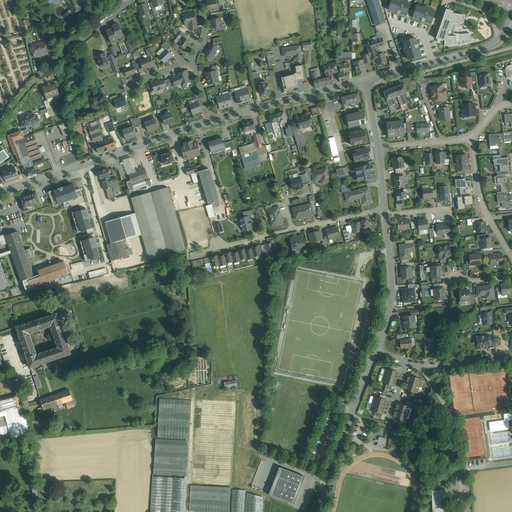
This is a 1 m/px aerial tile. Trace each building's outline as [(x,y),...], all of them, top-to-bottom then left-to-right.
[(78,0),(65,0),(66,2),(68,2),(71,10),(70,10),(71,13),(72,13),(72,14),(82,10),(78,0)] [(215,0),(214,0),(206,2),(208,10),(217,8),(215,0)] [(377,0),(366,0),(374,24),(385,20),(377,0)] [(412,3),(402,0),(389,0),(386,10),(407,17),(412,3)] [(146,3),(138,6),(141,15),(149,13),(146,3)] [(416,5),(412,18),(430,25),(435,12),(416,5)] [(452,12),(446,10),(436,38),(442,40),(445,41),(445,45),(456,45),(456,42),(459,42),(459,45),(472,41),(470,33),(460,35),(453,34),(454,23),(463,23),(464,16),(452,14),(452,12)] [(194,13),(183,15),(185,25),(189,24),(195,23),(196,22),(194,13)] [(220,18),(210,20),(212,29),(216,28),(222,27),(222,25),(220,18)] [(123,37),(118,24),(112,26),(113,29),(113,28),(117,39),(123,37)] [(113,29),(107,31),(112,44),(118,42),(117,39),(113,28),(113,29)] [(186,39),(183,37),(182,38),(178,44),(186,50),(191,43),(186,39)] [(416,37),(402,41),(407,60),(421,56),(416,37)] [(368,50),(372,49),(381,45),(384,45),(382,39),(370,43),(369,41),(365,43),(368,50)] [(171,47),(166,41),(161,46),(166,50),(167,51),(171,47)] [(45,42),(38,44),(41,55),(48,54),(45,42)] [(213,43),(212,45),(210,45),(207,50),(206,50),(205,53),(205,54),(212,58),(214,55),(215,54),(216,53),(215,52),(217,49),(215,48),(217,44),(217,42),(213,43)] [(38,44),(32,46),(35,57),(41,55),(38,44)] [(373,49),(375,55),(375,56),(384,53),(381,45),(372,49),(373,49)] [(299,46),(282,48),(283,57),(296,55),(296,59),(301,58),(299,46)] [(151,48),(146,50),(148,58),(150,57),(150,58),(154,56),(151,48)] [(368,50),(367,50),(368,54),(369,57),(375,55),(373,49),(372,49),(368,50)] [(166,50),(158,58),(161,60),(164,63),(169,58),(170,58),(171,57),(171,56),(167,51),(166,50)] [(272,51),(266,52),(269,66),(275,64),(272,51)] [(105,53),(96,56),(97,61),(98,60),(100,65),(99,66),(108,63),(105,53)] [(351,53),(336,54),(336,61),(352,60),(351,53)] [(375,56),(374,56),(375,59),(376,59),(378,65),(387,62),(384,53),(375,56)] [(148,58),(140,61),(143,69),(153,66),(150,58),(150,57),(148,58)] [(362,60),(353,63),(357,76),(366,73),(362,60)] [(326,77),(328,85),(333,84),(330,73),(337,71),(337,63),(324,67),(325,71),(324,72),(324,74),(326,74),(326,77)] [(348,64),(340,65),(341,73),(337,74),(339,82),(348,80),(346,72),(349,71),(348,64)] [(133,66),(124,69),(127,77),(136,73),(135,71),(133,66)] [(296,73),(280,77),(284,91),(298,88),(296,81),(298,80),(298,81),(304,80),(303,66),(296,67),(296,73)] [(186,71),(178,74),(177,74),(178,75),(178,77),(176,78),(178,84),(181,83),(181,84),(181,85),(182,85),(182,84),(190,81),(190,82),(190,81),(187,71),(186,71)] [(212,72),(205,73),(207,79),(217,76),(216,71),(212,72)] [(318,79),(316,72),(311,73),(315,88),(324,86),(322,78),(318,79)] [(79,74),(66,79),(69,90),(74,88),(74,87),(82,84),(79,74)] [(488,75),(480,76),(479,76),(480,87),(481,87),(481,86),(490,85),(489,75),(488,75)] [(217,76),(207,79),(208,85),(215,83),(219,82),(217,76)] [(467,77),(465,77),(465,78),(461,78),(462,88),(466,87),(466,89),(470,88),(470,86),(472,83),(472,82),(471,81),(471,78),(467,78),(467,77)] [(176,78),(170,80),(172,87),(178,84),(176,78)] [(169,79),(164,81),(166,87),(168,86),(169,89),(172,88),(172,87),(170,80),(169,79)] [(163,80),(152,84),(155,92),(166,87),(164,81),(163,80)] [(265,82),(261,83),(261,85),(259,86),(260,88),(258,88),(260,94),(261,93),(262,96),(266,94),(267,95),(268,96),(269,96),(269,95),(270,95),(270,94),(270,93),(271,93),(268,83),(266,84),(265,82)] [(55,84),(46,88),(45,86),(43,87),(47,100),(48,100),(48,102),(54,100),(52,97),(59,94),(57,88),(55,84)] [(403,84),(398,86),(404,100),(407,99),(405,93),(407,93),(403,84)] [(438,85),(435,85),(434,87),(431,87),(432,101),(436,101),(437,102),(439,102),(440,100),(443,100),(444,99),(443,97),(445,95),(445,90),(443,89),(442,87),(442,86),(438,87),(438,85)] [(398,86),(393,88),(397,97),(401,108),(406,106),(405,104),(408,102),(407,99),(404,100),(398,86)] [(397,97),(393,88),(388,90),(394,104),(396,103),(394,98),(397,97)] [(247,89),(241,91),(244,102),(250,100),(248,93),(247,89)] [(388,90),(383,92),(387,100),(390,99),(392,105),(394,104),(388,90)] [(235,92),(235,93),(236,97),(238,104),(244,102),(241,91),(235,92)] [(115,108),(127,105),(124,93),(116,95),(109,97),(110,101),(114,100),(115,108)] [(358,93),(341,98),(343,106),(360,102),(358,93)] [(229,94),(223,96),(226,107),(232,105),(230,98),(229,94)] [(217,98),(216,98),(218,102),(220,109),(226,107),(223,96),(217,98)] [(48,102),(48,100),(47,100),(44,102),(46,108),(48,112),(50,117),(53,116),(48,102)] [(197,102),(189,105),(190,108),(190,109),(190,111),(191,111),(193,115),(201,112),(200,108),(198,102),(197,102)] [(471,104),(463,105),(464,113),(463,113),(462,114),(462,118),(463,119),(468,118),(468,117),(468,116),(475,116),(474,106),(471,104)] [(422,114),(428,112),(425,105),(419,108),(422,114)] [(318,107),(311,109),(313,116),(320,114),(318,107)] [(443,108),(439,108),(439,109),(440,119),(449,118),(448,107),(443,108)] [(76,113),(77,118),(88,114),(87,109),(76,113)] [(284,112),(277,114),(279,121),(279,124),(287,122),(284,112)] [(358,120),(363,119),(361,112),(344,116),(345,121),(347,121),(349,128),(359,125),(358,120)] [(34,113),(21,118),(24,127),(26,126),(30,124),(37,122),(39,121),(38,117),(35,118),(34,113)] [(170,113),(162,116),(165,125),(174,122),(170,113)] [(277,114),(269,116),(271,123),(276,122),(279,121),(277,114)] [(310,115),(301,117),(300,117),(295,118),(298,128),(298,129),(299,132),(301,132),(304,131),(303,128),(313,126),(310,115)] [(136,118),(130,120),(133,126),(133,128),(139,126),(136,118)] [(154,119),(145,123),(145,122),(144,123),(148,132),(148,131),(158,128),(155,119),(154,119)] [(253,121),(242,124),(245,132),(255,129),(253,121)] [(403,121),(386,123),(388,137),(404,135),(403,121)] [(68,122),(61,124),(65,137),(72,135),(68,122)] [(113,122),(105,125),(109,133),(116,130),(113,122)] [(428,123),(411,125),(412,132),(417,132),(417,134),(429,132),(428,123)] [(98,125),(88,129),(91,135),(100,132),(98,125)] [(291,125),(288,126),(288,129),(285,130),(287,137),(294,135),(293,130),(292,130),(291,125)] [(133,127),(123,130),(122,130),(126,140),(126,139),(130,138),(130,139),(130,138),(136,136),(133,128),(133,126),(132,126),(133,127)] [(298,129),(298,128),(293,130),(294,135),(298,148),(298,147),(305,145),(301,132),(299,132),(298,129)] [(363,142),(366,141),(365,136),(366,135),(364,130),(349,134),(351,141),(350,141),(351,145),(354,144),(354,145),(363,143),(363,142)] [(21,131),(8,136),(12,146),(14,154),(16,154),(18,159),(18,158),(20,165),(23,164),(25,169),(32,166),(30,162),(22,138),(24,138),(21,131)] [(511,131),(506,133),(503,133),(503,134),(504,142),(511,141),(511,131)] [(100,132),(91,135),(94,142),(103,139),(100,132)] [(22,138),(30,162),(41,158),(33,134),(28,136),(24,138),(22,138)] [(258,134),(253,135),(255,142),(257,148),(262,147),(258,134)] [(503,134),(489,135),(490,145),(498,144),(498,148),(504,147),(504,142),(503,134)] [(7,148),(12,146),(8,136),(4,137),(4,136),(1,137),(4,142),(5,145),(7,148)] [(109,140),(104,142),(107,151),(110,150),(110,149),(116,147),(115,145),(117,144),(116,140),(114,140),(112,136),(108,138),(109,140)] [(222,138),(213,141),(209,142),(208,142),(211,152),(212,152),(211,152),(224,148),(225,148),(226,148),(225,144),(224,144),(222,138)] [(193,143),(193,140),(183,143),(184,146),(181,147),(185,159),(200,155),(197,142),(193,143)] [(104,142),(99,143),(95,144),(96,147),(95,147),(96,150),(97,150),(98,153),(104,151),(104,152),(107,151),(104,142)] [(253,144),(242,147),(245,157),(258,154),(256,149),(257,148),(255,142),(253,143),(253,144)] [(257,148),(256,149),(258,154),(258,155),(268,153),(266,145),(265,146),(257,148)] [(1,147),(0,147),(0,163),(9,157),(3,149),(1,147)] [(355,162),(369,159),(367,148),(355,151),(356,154),(353,155),(355,162)] [(171,152),(166,154),(166,153),(161,154),(162,155),(161,155),(162,157),(160,158),(162,163),(164,163),(164,164),(174,161),(171,152)] [(443,152),(435,153),(436,164),(444,163),(444,160),(443,153),(443,152)] [(245,157),(242,158),(245,169),(261,165),(258,155),(258,154),(245,157)] [(463,155),(456,156),(457,163),(467,162),(467,155),(463,155)] [(41,158),(30,162),(32,166),(34,166),(46,162),(44,157),(41,158)] [(129,175),(136,172),(131,157),(123,160),(128,175),(129,175)] [(402,158),(392,159),(394,169),(395,168),(402,168),(403,168),(402,158)] [(494,159),(493,160),(494,165),(499,164),(500,171),(509,170),(507,158),(500,159),(494,159)] [(467,162),(457,163),(457,171),(464,170),(468,170),(467,162)] [(370,165),(355,168),(357,175),(356,175),(358,182),(373,178),(371,172),(372,172),(370,165)] [(25,169),(24,169),(27,177),(37,173),(34,166),(25,169)] [(15,167),(2,171),(3,174),(6,182),(19,178),(15,167)] [(194,167),(185,169),(187,175),(191,174),(196,173),(194,167)] [(108,169),(99,172),(100,179),(101,179),(104,190),(105,189),(106,193),(114,191),(119,189),(118,183),(117,180),(111,182),(110,179),(110,176),(114,175),(112,168),(108,170),(108,169)] [(326,168),(311,173),(312,175),(314,181),(321,179),(323,180),(324,183),(330,181),(326,168)] [(343,168),(336,170),(338,176),(345,175),(343,168)] [(131,181),(134,189),(150,184),(145,169),(136,172),(129,175),(131,181)] [(202,171),(199,172),(208,204),(211,203),(212,207),(219,205),(209,169),(202,171)] [(305,174),(299,176),(300,177),(302,184),(308,183),(305,174)] [(300,177),(290,180),(292,189),(296,188),(297,190),(301,189),(300,187),(303,186),(302,184),(300,177)] [(396,177),(395,178),(396,188),(404,187),(403,177),(396,177)] [(509,177),(497,179),(498,184),(502,183),(503,192),(506,191),(511,191),(509,177)] [(470,182),(465,182),(465,179),(455,180),(456,188),(462,187),(463,197),(471,196),(470,186),(470,182)] [(68,185),(46,193),(47,199),(50,198),(53,206),(63,203),(64,205),(64,207),(71,205),(71,207),(79,204),(84,203),(80,189),(75,190),(73,184),(68,186),(68,185)] [(448,186),(439,187),(440,194),(441,201),(450,200),(448,186)] [(168,187),(150,192),(168,255),(186,250),(168,187)] [(369,187),(359,189),(359,190),(345,193),(347,202),(361,198),(362,205),(372,202),(369,187)] [(432,189),(422,190),(423,199),(432,198),(432,191),(432,189)] [(114,191),(106,193),(108,200),(116,198),(114,191)] [(150,192),(131,198),(135,213),(142,235),(149,260),(168,255),(150,192)] [(36,193),(20,198),(24,208),(39,203),(36,193)] [(405,193),(396,194),(397,204),(406,203),(405,193)] [(507,197),(506,195),(497,196),(498,203),(503,203),(504,208),(511,207),(511,202),(511,197),(507,197)] [(463,197),(457,197),(458,205),(465,205),(465,210),(473,209),(471,196),(463,197)] [(85,203),(84,203),(79,204),(81,210),(72,213),(78,232),(86,230),(87,233),(93,231),(92,228),(91,229),(90,223),(91,223),(85,203)] [(302,207),(304,217),(309,216),(313,215),(311,204),(305,205),(305,206),(302,207)] [(272,209),(268,210),(270,216),(271,216),(272,218),(272,219),(274,225),(281,223),(279,214),(280,214),(278,207),(272,209)] [(304,217),(302,207),(298,208),(298,207),(292,208),(295,220),(300,219),(299,218),(304,217)] [(135,213),(118,218),(124,240),(142,235),(135,213)] [(248,216),(240,218),(241,223),(240,223),(241,227),(242,227),(243,232),(252,230),(250,225),(251,225),(250,221),(248,216)] [(118,218),(105,222),(111,244),(112,243),(124,240),(118,218)] [(368,220),(359,222),(361,231),(370,229),(368,220)] [(402,221),(401,220),(398,220),(397,221),(398,229),(402,229),(402,230),(406,230),(406,229),(409,228),(408,220),(402,221)] [(427,220),(418,221),(419,227),(419,230),(428,229),(427,220)] [(359,222),(351,224),(353,233),(361,231),(359,222)] [(484,222),(475,223),(476,224),(477,224),(477,227),(476,227),(476,232),(485,231),(484,222)] [(220,223),(215,225),(217,233),(223,232),(220,223)] [(437,226),(436,226),(437,231),(437,235),(444,234),(445,235),(451,234),(450,224),(437,226)] [(337,227),(326,230),(328,236),(329,240),(340,237),(337,227)] [(320,231),(309,234),(311,242),(315,241),(315,242),(318,242),(318,240),(322,239),(320,231)] [(19,235),(18,232),(6,236),(8,244),(11,251),(12,254),(21,281),(25,280),(34,277),(27,259),(32,257),(31,254),(29,248),(24,250),(19,235)] [(5,234),(0,236),(0,242),(1,246),(8,244),(6,236),(5,234)] [(89,239),(80,241),(86,261),(100,257),(98,251),(99,251),(94,234),(88,236),(89,239)] [(295,238),(295,237),(290,238),(291,245),(293,245),(294,249),(300,248),(300,250),(305,249),(303,240),(301,241),(301,237),(295,238)] [(485,239),(480,239),(481,248),(491,247),(490,238),(485,239)] [(124,240),(112,243),(112,244),(107,245),(111,261),(129,256),(124,240)] [(272,242),(264,244),(266,251),(274,249),(272,242)] [(405,245),(400,245),(401,259),(410,258),(409,252),(414,251),(413,245),(409,245),(408,245),(405,245)] [(259,246),(251,247),(252,248),(254,257),(261,255),(259,246)] [(449,246),(444,246),(444,247),(439,247),(438,247),(439,253),(439,257),(442,257),(442,258),(443,258),(447,258),(448,257),(448,256),(451,256),(450,252),(449,250),(450,249),(450,246),(449,246)] [(245,250),(247,259),(247,260),(254,258),(254,257),(252,248),(245,250)] [(245,249),(238,250),(238,252),(240,260),(247,259),(245,250),(245,249)] [(231,252),(224,254),(224,255),(226,263),(227,263),(233,262),(231,253),(231,252)] [(231,253),(233,262),(233,263),(241,261),(240,260),(238,252),(231,253)] [(502,253),(489,255),(490,258),(489,259),(489,260),(490,261),(490,265),(503,264),(502,253)] [(480,254),(469,256),(470,261),(470,265),(471,265),(470,264),(474,263),(474,265),(481,264),(480,254)] [(217,255),(210,257),(212,267),(219,265),(217,256),(218,256),(217,255)] [(218,256),(217,256),(219,265),(220,266),(227,265),(227,263),(226,263),(224,255),(218,256)] [(0,290),(6,288),(6,287),(9,286),(7,279),(6,279),(0,261),(0,290)] [(82,261),(70,264),(71,270),(84,267),(82,261)] [(64,262),(38,271),(39,275),(38,275),(34,277),(25,280),(27,285),(29,284),(30,287),(60,277),(60,279),(69,276),(65,266),(64,262)] [(441,266),(430,267),(431,277),(440,276),(442,276),(442,275),(442,272),(441,266)] [(409,267),(402,268),(401,268),(401,269),(402,278),(403,279),(405,279),(406,280),(407,280),(408,280),(408,279),(409,278),(410,278),(411,278),(411,277),(412,277),(411,268),(410,268),(410,267),(409,267)] [(88,272),(90,278),(107,273),(105,268),(88,272)] [(511,283),(501,285),(501,287),(502,295),(511,293),(511,283)] [(492,286),(480,287),(481,293),(477,293),(477,296),(485,295),(486,299),(494,298),(493,291),(492,286)] [(408,289),(402,290),(403,302),(415,301),(414,289),(414,288),(408,289)] [(443,288),(434,289),(435,300),(445,299),(443,288)] [(469,290),(459,291),(460,301),(459,301),(459,305),(469,304),(468,301),(470,300),(470,295),(469,290)] [(487,313),(482,313),(482,314),(483,324),(488,323),(488,324),(489,325),(490,324),(491,323),(490,312),(487,313)] [(71,354),(69,349),(71,348),(69,343),(68,344),(62,328),(64,328),(62,323),(63,322),(61,314),(58,315),(57,313),(16,327),(30,368),(34,367),(35,368),(40,366),(39,365),(59,358),(60,360),(63,358),(63,357),(64,356),(65,358),(70,356),(69,355),(71,354)] [(410,316),(403,316),(404,320),(403,321),(403,323),(404,324),(404,328),(415,327),(414,316),(414,315),(410,316)] [(481,336),(478,337),(478,336),(475,336),(475,340),(476,340),(476,341),(474,341),(473,342),(473,343),(473,344),(474,344),(477,344),(477,348),(481,348),(482,348),(482,349),(483,349),(484,349),(485,348),(485,347),(489,347),(488,339),(491,339),(491,336),(488,336),(483,336),(481,336)] [(410,339),(400,340),(401,348),(404,348),(404,350),(412,349),(410,339)] [(434,342),(424,343),(425,353),(435,352),(434,342)] [(390,370),(386,369),(384,376),(396,379),(398,373),(390,370)] [(33,376),(36,388),(41,386),(38,375),(33,376)] [(396,379),(384,376),(382,382),(386,384),(392,385),(394,386),(396,379)] [(410,376),(408,376),(406,382),(419,386),(421,379),(416,378),(410,376)] [(236,380),(224,383),(225,389),(238,386),(236,380)] [(419,386),(406,382),(404,389),(417,393),(419,386)] [(43,408),(40,409),(40,411),(72,400),(69,390),(39,400),(40,403),(41,402),(43,408)] [(0,399),(0,412),(20,407),(16,395),(0,399)] [(379,398),(374,397),(372,403),(385,407),(387,400),(379,398)] [(185,511),(191,400),(159,399),(157,437),(185,439),(185,441),(156,439),(153,474),(184,476),(184,478),(152,477),(150,511),(185,511)] [(385,407),(372,403),(370,410),(375,412),(382,414),(383,414),(385,407)] [(404,406),(397,403),(395,410),(407,414),(409,407),(404,406)] [(407,414),(395,410),(393,417),(400,419),(405,421),(405,420),(407,414)] [(0,437),(10,435),(6,421),(5,418),(5,416),(0,417),(0,437)] [(21,417),(15,418),(16,419),(18,430),(24,428),(23,428),(21,417)] [(16,419),(11,420),(6,421),(10,435),(0,437),(0,442),(29,435),(27,427),(23,428),(24,428),(18,430),(16,419)] [(506,420),(492,422),(493,431),(509,429),(508,420),(506,420)] [(401,434),(391,432),(390,439),(393,440),(390,450),(391,450),(391,449),(406,452),(406,454),(408,454),(409,447),(399,445),(401,434)] [(389,439),(384,438),(379,437),(377,445),(387,448),(389,439)] [(321,477),(304,470),(292,499),(310,506),(321,477)] [(228,511),(230,487),(191,485),(189,511),(197,511),(196,511),(228,511)] [(244,511),(245,490),(232,490),(231,511),(244,511)] [(444,511),(444,490),(432,491),(432,511),(444,511)] [(262,511),(263,497),(247,493),(245,511),(262,511)]
